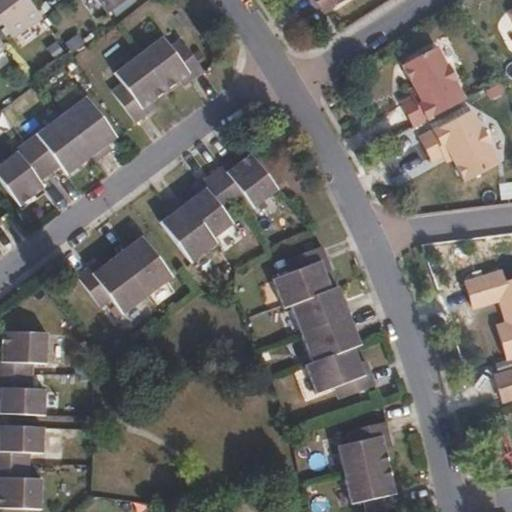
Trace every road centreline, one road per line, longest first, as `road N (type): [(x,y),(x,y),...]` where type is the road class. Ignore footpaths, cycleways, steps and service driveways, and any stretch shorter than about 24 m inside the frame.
road 1 (residential): [(0,277),(250,88),(288,81)]
road 2 (residential): [(451,505),(438,435),(375,234)]
road 3 (residential): [(375,234),(288,81)]
road 4 (residential): [(424,0),(288,81)]
road 5 (residential): [(375,234),(511,218)]
